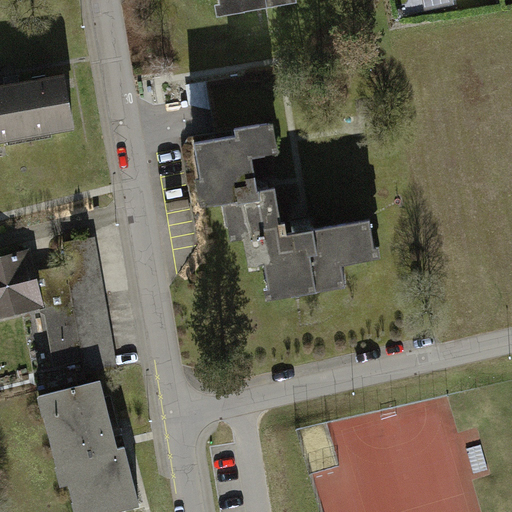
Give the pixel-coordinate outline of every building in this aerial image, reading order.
[(248,0),(252,20),(319,8),(317,0),(248,0)] [(429,0),(433,16),(485,4),(484,0),(429,0)] [(0,134),(76,122),(67,67),(0,78),(0,134)] [(191,87),(193,101),(146,108),(152,150),(188,145),(186,131),(217,126),(211,84),(191,87)] [(266,138),(221,147),(234,209),(249,206),(257,245),(267,243),(273,275),(289,272),(295,304),(364,290),(360,269),(397,261),(390,222),(308,239),(298,190),(282,193),(276,164),(302,159),(296,128),(265,134),(266,138)] [(37,250),(0,259),(0,320),(52,307),(37,250)] [(114,382),(54,399),(77,483),(83,481),(91,511),(99,511),(151,498),(137,448),(132,449),(114,382)]
